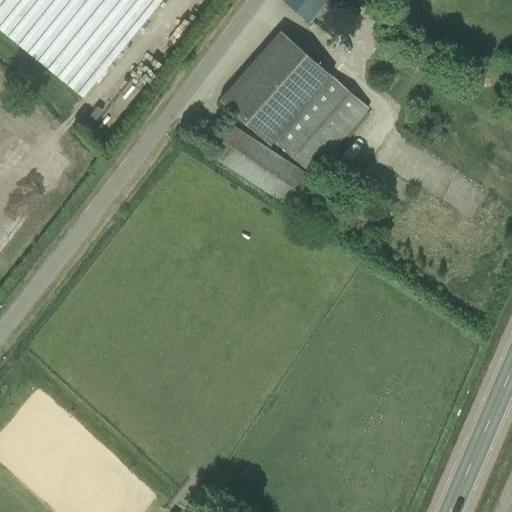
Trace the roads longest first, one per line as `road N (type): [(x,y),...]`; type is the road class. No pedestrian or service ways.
road 1 (unclassified): [(0,344),(268,0)]
road 2 (primary): [(448,511),(511,364)]
